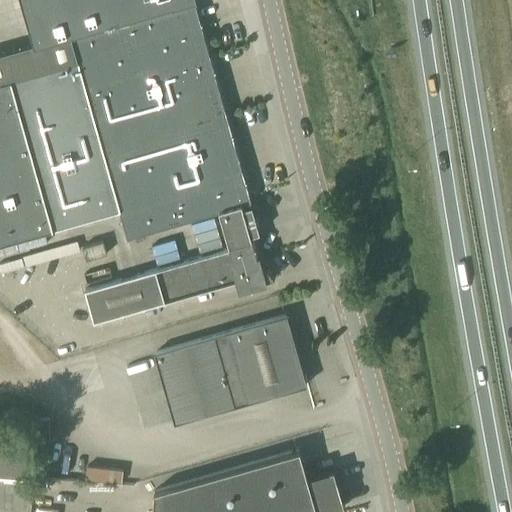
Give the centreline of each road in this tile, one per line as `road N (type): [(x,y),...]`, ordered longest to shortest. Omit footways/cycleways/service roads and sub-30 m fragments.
road 1 (tertiary): [(399,511),(268,0)]
road 2 (trunk): [(416,0),(506,511)]
road 3 (trunk): [(511,351),(449,0)]
